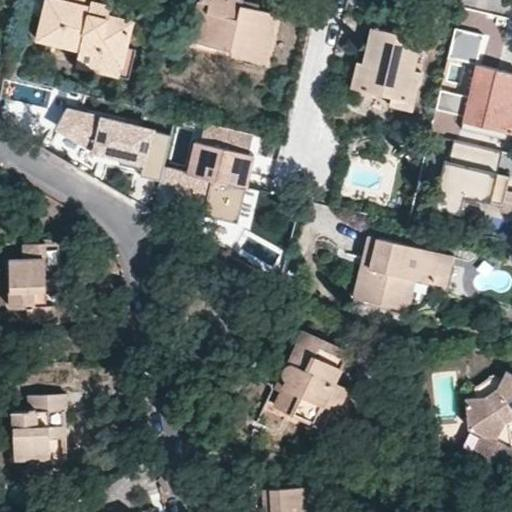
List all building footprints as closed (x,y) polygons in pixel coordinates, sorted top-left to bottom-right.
[(44,41),(78,49),(96,53),(95,60),(120,67),(125,47),(132,20),(116,17),(108,13),(110,6),(89,1),(86,6),(65,1),(60,0),(45,0),(36,39),(44,41)] [(116,17),(119,0),(65,0),(65,1),(86,6),(89,1),(110,6),(108,13),(116,17)] [(264,62),(276,13),(242,5),(243,0),(242,0),(199,0),(199,2),(208,4),(199,43),(231,50),(230,54),(264,62)] [(208,4),(199,2),(189,40),(199,43),(208,4)] [(364,64),(369,65),(362,90),(392,97),(405,100),(413,71),(420,39),(382,30),(383,25),(376,22),(375,28),(372,27),(364,64)] [(75,66),(115,77),(128,79),(136,50),(125,47),(120,67),(95,60),(96,53),(78,49),(75,66)] [(364,64),(358,62),(351,88),(362,90),(369,65),(364,64)] [(511,73),(479,66),(465,122),(511,132),(511,73)] [(413,71),(405,100),(392,97),(391,106),(410,110),(420,73),(413,71)] [(511,132),(465,122),(464,129),(511,140),(511,132)] [(196,141),(189,171),(182,204),(204,209),(204,214),(238,222),(253,155),(196,141)] [(500,151),(453,141),(449,161),(440,159),(428,210),(460,217),(465,197),(505,206),(511,175),(511,174),(496,171),(500,151)] [(172,198),(182,204),(189,171),(178,169),(172,198)] [(397,309),(406,278),(415,280),(434,285),(441,253),(369,236),(354,298),(397,309)] [(61,305),(47,305),(46,243),(25,244),(25,259),(10,260),(12,308),(28,308),(28,323),(64,321),(64,305),(61,305)] [(59,243),(46,243),(47,305),(61,305),(59,243)] [(453,256),(441,253),(434,285),(445,287),(453,256)] [(397,309),(407,312),(415,280),(406,278),(397,309)] [(337,410),(348,388),(335,382),(348,352),(301,330),(284,368),(288,377),(282,389),(275,405),(315,424),(324,404),(337,410)] [(276,386),(282,389),(288,377),(284,368),(276,386)] [(503,377),(498,387),(487,396),(477,396),(467,397),(468,425),(471,428),(460,449),(488,464),(511,462),(511,416),(511,415),(511,372),(507,370),(503,377)] [(503,377),(493,374),(476,385),(477,396),(487,396),(498,387),(503,377)] [(29,411),(12,411),(14,457),(31,457),(31,473),(51,472),(50,416),(50,411),(65,410),(68,410),(67,393),(30,394),(29,411)] [(315,424),(327,429),(337,410),(324,404),(315,424)] [(50,411),(50,416),(51,472),(66,472),(65,410),(50,411)] [(313,511),(313,486),(263,489),(264,511),(313,511)]
